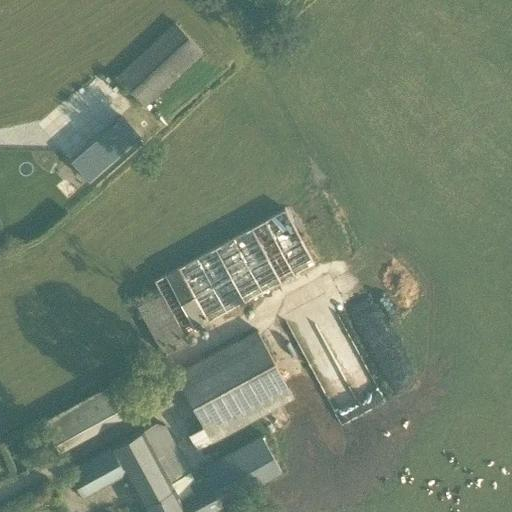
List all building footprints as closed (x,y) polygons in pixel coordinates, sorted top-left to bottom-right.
[(200,55),(173,26),(116,81),(144,109),(200,55)] [(121,120),(70,163),(87,183),(138,139),(121,120)] [(282,213),(154,285),(160,295),(135,308),(163,357),(187,344),(183,336),(311,263),(282,213)] [(255,332),(174,376),(202,426),(189,433),(198,450),(292,399),(255,332)] [(127,377),(41,422),(57,452),(143,407),(127,377)] [(206,478),(195,484),(161,421),(66,471),(81,498),(124,474),(144,511),(213,511),(257,489),(263,501),(334,464),(306,413),(279,427),(277,422),(262,430),(266,436),(201,470),(206,478)]
